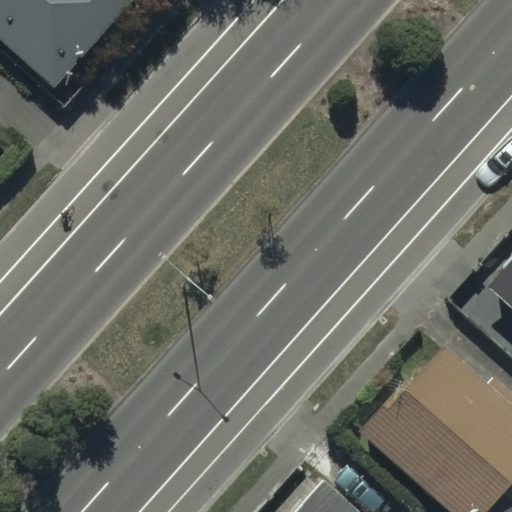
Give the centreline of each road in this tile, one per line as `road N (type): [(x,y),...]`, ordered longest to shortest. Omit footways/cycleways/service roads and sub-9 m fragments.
road 1 (primary): [(511,33),(82,511)]
road 2 (primary): [(0,376),(340,0)]
